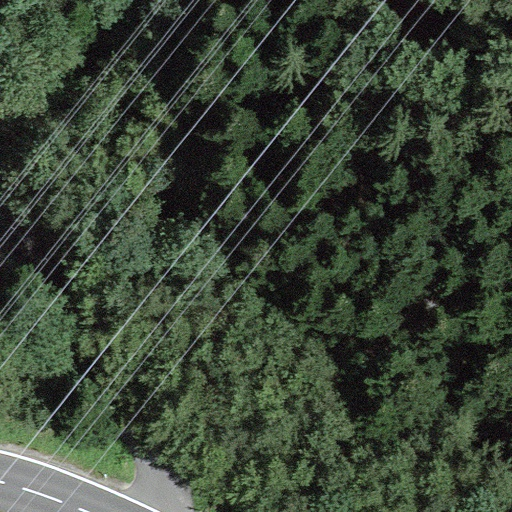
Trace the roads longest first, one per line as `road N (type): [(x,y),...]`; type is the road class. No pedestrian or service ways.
road 1 (track): [(0,158),(181,511)]
road 2 (track): [(0,185),(136,0)]
